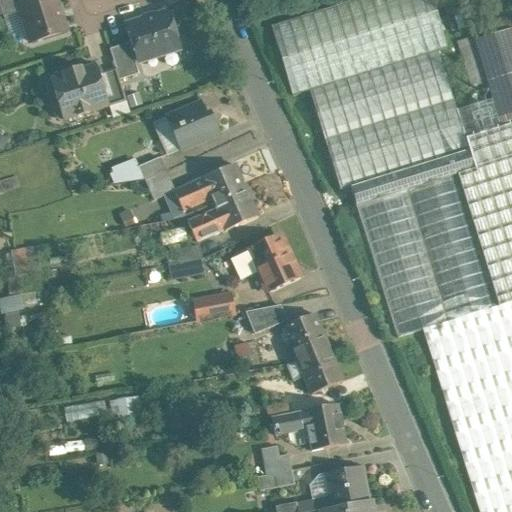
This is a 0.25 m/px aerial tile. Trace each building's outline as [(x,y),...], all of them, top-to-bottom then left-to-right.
[(30,0),(0,0),(0,10),(2,18),(20,12),(17,6),(31,1),(30,0)] [(35,0),(31,1),(17,6),(20,12),(30,44),(66,32),(55,0),(35,0)] [(431,0),(356,0),(271,27),(292,96),(309,91),(309,90),(436,50),(437,51),(447,48),(431,0)] [(166,13),(127,26),(138,62),(178,50),(175,41),(179,39),(181,34),(179,26),(174,23),(170,25),(166,13)] [(511,29),(473,42),(486,83),(491,100),(501,130),(511,125),(511,29)] [(473,42),(472,38),(456,43),(470,88),(486,83),(473,42)] [(128,44),(109,50),(115,69),(119,81),(138,75),(128,44)] [(436,50),(309,90),(309,91),(340,191),(350,188),(468,151),(456,111),(437,51),(436,50)] [(80,68),(61,74),(61,76),(49,80),(45,87),(48,95),(55,98),(57,98),(64,119),(62,120),(63,122),(108,108),(98,75),(95,66),(81,70),(80,68)] [(115,69),(98,75),(108,108),(125,102),(119,81),(115,69)] [(491,100),(456,111),(466,142),(501,130),(491,100)] [(202,104),(166,120),(179,151),(220,134),(212,115),(207,117),(202,104)] [(511,125),(501,130),(466,142),(468,151),(474,168),(511,155),(511,125)] [(468,151),(350,188),(356,207),(456,176),(474,170),(474,168),(468,151)] [(511,511),(511,155),(474,168),(474,170),(456,176),(497,308),(422,331),(478,511),(511,511)] [(159,159),(138,168),(144,182),(165,172),(159,159)] [(233,166),(203,179),(203,180),(174,192),(174,193),(183,212),(211,200),(214,205),(229,199),(227,194),(242,187),(233,166)] [(165,172),(144,182),(150,194),(171,184),(165,172)] [(456,176),(356,207),(397,339),(422,331),(497,308),(456,176)] [(171,184),(150,194),(154,202),(164,197),(174,193),(174,192),(171,184)] [(242,187),(227,194),(229,199),(214,205),(216,210),(188,223),(197,243),(225,231),(255,218),(242,187)] [(170,201),(158,203),(162,223),(173,221),(170,201)] [(279,237),(248,252),(249,252),(230,261),(240,281),(258,273),(267,292),(298,278),(279,237)] [(199,247),(165,254),(167,267),(202,260),(203,260),(199,247)] [(229,296),(194,303),(197,322),(233,315),(229,296)] [(280,307),(245,313),(254,336),(287,322),(280,307)] [(314,315),(283,328),(297,362),(328,349),(314,315)] [(248,345),(235,348),(237,359),(250,357),(248,345)] [(297,362),(286,367),(293,383),(304,378),(311,396),(342,383),(328,349),(297,362)] [(141,415),(139,397),(111,399),(113,417),(141,415)] [(68,422),(107,415),(105,399),(65,406),(68,422)] [(286,404),(263,409),(265,420),(272,419),(289,415),(286,404)] [(289,415),(272,419),(275,437),(304,431),(308,428),(312,451),(345,445),(338,406),(289,415)] [(277,447),(261,451),(263,461),(279,457),(277,447)] [(279,457),(263,461),(266,476),(291,471),(288,456),(279,457)] [(363,467),(323,475),(328,499),(297,505),(297,511),(317,511),(320,511),(369,502),(363,467)] [(371,511),(369,502),(320,511),(371,511)]
